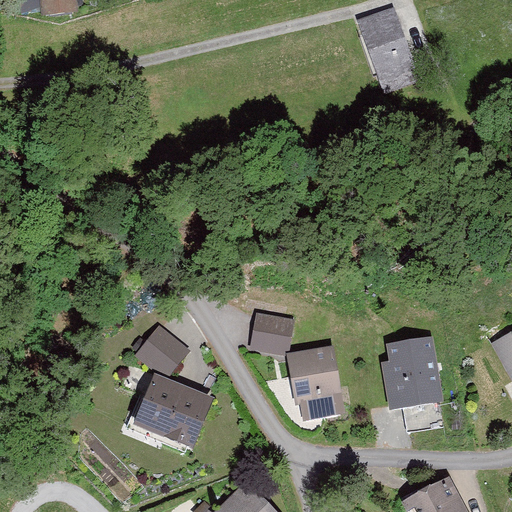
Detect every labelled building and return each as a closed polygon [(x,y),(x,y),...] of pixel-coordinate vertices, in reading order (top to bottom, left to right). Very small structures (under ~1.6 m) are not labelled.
[(79,12),(79,0),(25,0),(26,9),(79,12)] [(359,22),(384,92),(421,79),(396,9),(359,22)] [(291,321),(258,315),(252,349),(285,354),(291,321)] [(166,378),(187,352),(158,329),(137,355),(166,378)] [(511,333),(493,344),(511,377),(511,333)] [(399,408),(443,401),(432,338),(388,346),(399,408)] [(300,420),(345,413),(334,349),(289,356),(300,420)] [(195,447),(214,399),(154,375),(135,423),(195,447)] [(408,511),(466,511),(449,478),(403,502),(408,511)] [(219,511),(276,511),(246,484),(219,511)]
